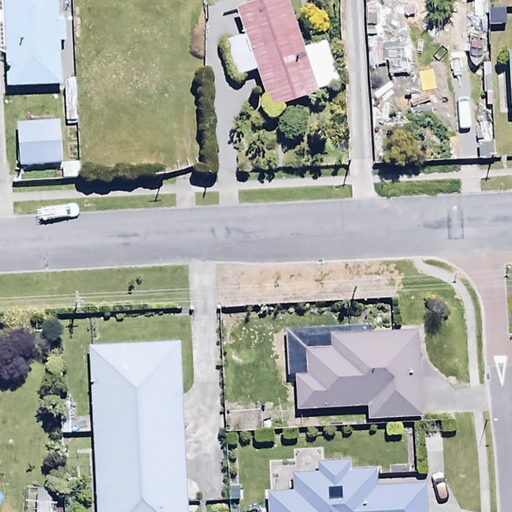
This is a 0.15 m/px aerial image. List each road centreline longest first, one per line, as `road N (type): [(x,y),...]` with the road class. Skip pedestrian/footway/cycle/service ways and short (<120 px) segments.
road 1 (residential): [(0,242),(499,218)]
road 2 (residential): [(499,218),(511,511)]
